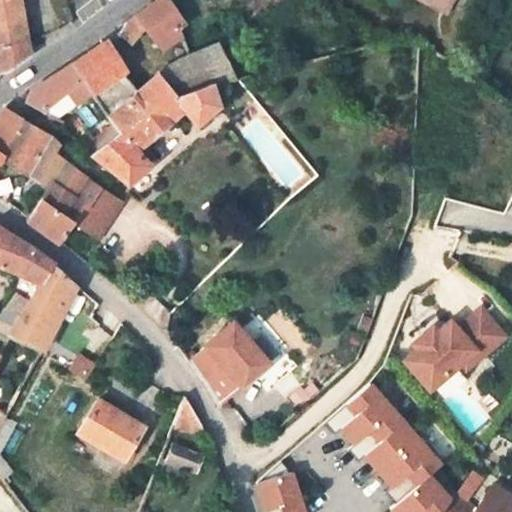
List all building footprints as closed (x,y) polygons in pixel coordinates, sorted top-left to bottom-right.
[(25,41),(18,0),(0,0),(0,71),(8,69),(27,55),(25,41)] [(161,50),(181,37),(178,27),(182,24),(167,3),(165,0),(155,0),(129,21),(121,33),(129,42),(143,26),(161,50)] [(424,0),(444,10),(448,0),(424,0)] [(71,65),(90,93),(92,96),(124,74),(104,43),(71,65)] [(215,45),(188,56),(178,60),(157,73),(176,96),(210,83),(211,86),(235,80),(215,45)] [(76,103),(90,93),(71,65),(51,79),(33,91),(27,102),(41,111),(66,90),(76,103)] [(217,105),(211,86),(210,83),(176,96),(157,73),(137,90),(124,74),(92,96),(116,132),(103,142),(89,154),(109,169),(126,182),(146,165),(135,148),(182,109),(194,123),(217,105)] [(0,159),(1,157),(20,117),(19,116),(3,107),(0,110),(0,159)] [(20,117),(1,157),(20,169),(49,188),(70,201),(86,178),(55,154),(60,146),(51,136),(21,119),(20,117)] [(89,154),(103,142),(96,133),(79,147),(89,154)] [(20,169),(1,157),(0,159),(0,198),(1,199),(20,169)] [(70,201),(49,188),(27,219),(57,243),(59,241),(71,220),(81,205),(85,207),(98,189),(98,187),(86,178),(70,201)] [(81,205),(71,220),(97,236),(116,205),(98,189),(85,207),(81,205)] [(0,315),(0,318),(13,326),(52,264),(54,262),(0,226),(0,265),(26,276),(7,308),(5,307),(0,315)] [(59,270),(52,264),(13,326),(7,335),(40,350),(76,284),(59,270)] [(416,349),(403,360),(429,390),(460,362),(474,350),(480,356),(504,335),(479,308),(456,328),(449,321),(436,332),(431,327),(412,344),(416,349)] [(0,331),(7,335),(13,326),(0,318),(0,331)] [(230,324),(203,348),(240,389),(267,366),(230,324)] [(203,348),(189,360),(197,371),(203,380),(211,391),(219,405),(240,389),(203,348)] [(480,356),(474,350),(460,362),(466,369),(480,356)] [(368,383),(323,422),(333,434),(340,428),(354,443),(392,410),(368,383)] [(205,434),(203,428),(183,395),(169,431),(205,434)] [(78,432),(122,460),(143,426),(97,399),(78,432)] [(416,437),(392,410),(354,443),(347,449),(357,461),(364,455),(377,470),(416,437)] [(0,453),(16,423),(5,417),(0,427),(0,453)] [(439,464),(416,437),(377,470),(391,486),(384,492),(394,503),(427,474),(439,464)] [(199,457),(172,447),(167,459),(194,470),(199,457)] [(13,471),(0,453),(0,472),(4,478),(13,471)] [(280,460),(255,482),(265,511),(302,511),(290,471),(280,460)] [(440,511),(449,499),(427,474),(394,503),(389,508),(392,511),(440,511)] [(475,510),(453,495),(441,511),(511,511),(511,497),(492,484),(475,510)]
